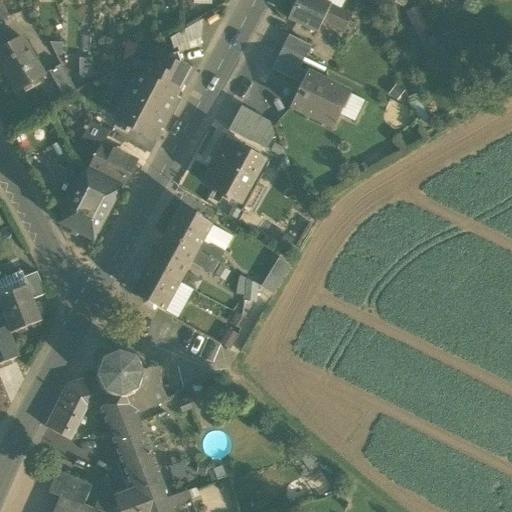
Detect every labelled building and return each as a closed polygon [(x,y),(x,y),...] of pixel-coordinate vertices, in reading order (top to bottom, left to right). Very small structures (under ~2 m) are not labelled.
[(316,34),(322,22),(330,5),(319,0),(297,0),(288,20),(316,34)] [(385,0),(402,8),(405,0),(385,0)] [(352,16),(330,5),(322,22),(344,33),(352,16)] [(0,22),(9,17),(3,7),(0,8),(0,22)] [(407,13),(417,35),(427,30),(417,8),(407,13)] [(172,37),(177,54),(200,47),(202,20),(182,31),(172,37)] [(287,38),(283,48),(304,59),(309,49),(287,38)] [(0,51),(0,64),(16,92),(44,76),(23,39),(0,51)] [(299,70),(304,59),(283,48),(272,70),(294,81),(294,80),(299,70)] [(141,75),(141,76),(176,94),(182,84),(183,85),(191,70),(181,65),(177,54),(164,58),(163,57),(156,69),(149,65),(143,76),(141,75)] [(49,71),(64,98),(74,93),(76,92),(62,65),(61,64),(49,71)] [(294,80),(302,84),(307,74),(299,70),(294,80)] [(307,74),(302,84),(291,107),(333,128),(343,108),(338,106),(344,94),(349,96),(350,94),(345,92),(307,74)] [(132,84),(126,97),(168,119),(175,106),(171,105),(174,99),(176,94),(141,76),(136,86),(132,84)] [(165,125),(168,119),(126,97),(119,109),(122,111),(117,122),(152,140),(159,128),(162,123),(165,125)] [(228,131),(249,142),(250,142),(262,119),(241,107),(228,131)] [(250,142),(265,151),(274,135),(269,123),(262,119),(250,142)] [(101,145),(102,146),(110,132),(90,122),(83,136),(101,145)] [(75,150),(93,159),(101,145),(83,136),(75,150)] [(203,185),(239,205),(263,161),(227,141),(203,185)] [(93,159),(88,169),(122,186),(134,162),(102,146),(101,145),(93,159)] [(88,169),(75,195),(109,212),(122,186),(88,169)] [(93,242),(109,212),(75,195),(59,224),(93,242)] [(174,223),(167,236),(197,252),(203,241),(211,226),(211,225),(203,220),(203,219),(193,213),(192,214),(180,208),(172,222),(174,223)] [(211,226),(203,241),(222,252),(231,237),(211,226)] [(167,236),(150,267),(175,280),(187,260),(191,262),(197,252),(167,236)] [(203,241),(197,252),(218,264),(224,253),(222,252),(203,241)] [(212,273),(218,264),(197,252),(191,262),(212,273)] [(276,293),(291,265),(280,259),(264,286),(276,293)] [(175,280),(180,283),(191,262),(187,260),(175,280)] [(180,283),(175,280),(150,267),(136,294),(146,299),(145,301),(164,312),(180,283)] [(0,280),(0,304),(8,300),(7,295),(28,287),(24,278),(22,272),(0,280)] [(28,287),(33,300),(46,295),(37,272),(24,278),(28,287)] [(244,302),(255,303),(257,285),(240,277),(239,287),(245,288),(244,302)] [(33,300),(28,287),(7,295),(8,300),(0,304),(0,307),(8,327),(11,334),(42,322),(33,300)] [(0,364),(20,357),(11,334),(8,327),(0,330),(0,364)] [(94,370),(93,379),(96,387),(99,392),(107,399),(116,402),(124,402),(130,401),(135,398),(139,395),(143,390),(146,384),(147,379),(147,372),(145,364),(140,357),(133,352),(125,349),(117,349),(109,351),(102,356),(97,362),(94,370)] [(159,370),(147,372),(147,379),(161,388),(159,370)] [(93,379),(75,383),(71,385),(65,390),(58,404),(81,415),(86,406),(101,409),(107,424),(135,413),(132,404),(130,401),(124,402),(116,402),(107,399),(99,392),(96,387),(93,379)] [(161,388),(147,379),(146,384),(143,390),(139,395),(141,399),(148,407),(166,399),(161,388)] [(135,398),(130,401),(132,404),(135,413),(143,410),(148,407),(141,399),(139,395),(135,398)] [(68,440),(81,415),(58,404),(46,428),(68,440)] [(168,499),(135,413),(107,424),(132,488),(113,495),(119,511),(194,511),(187,492),(168,499)] [(49,494),(60,498),(60,496),(83,505),(91,486),(77,479),(57,471),(49,494)] [(60,498),(54,511),(100,511),(93,509),(83,505),(60,496),(60,498)] [(93,509),(100,511),(109,511),(112,505),(97,500),(93,509)]
